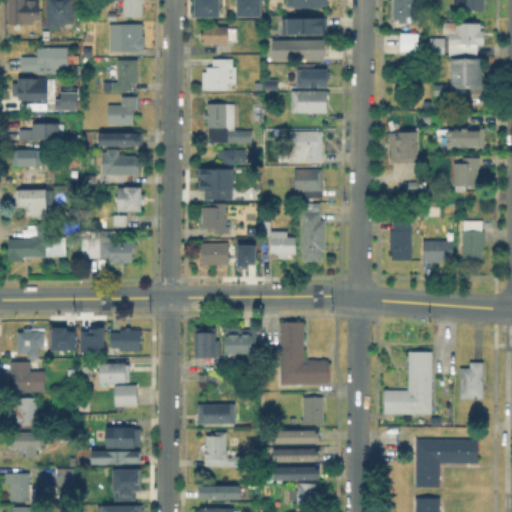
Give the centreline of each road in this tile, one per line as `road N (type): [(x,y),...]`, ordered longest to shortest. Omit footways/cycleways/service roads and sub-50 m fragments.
road 1 (residential): [(355,511),(362,0)]
road 2 (residential): [(165,511),(172,0)]
road 3 (tertiary): [(358,298),(0,299)]
road 4 (tertiary): [(511,309),(358,298)]
